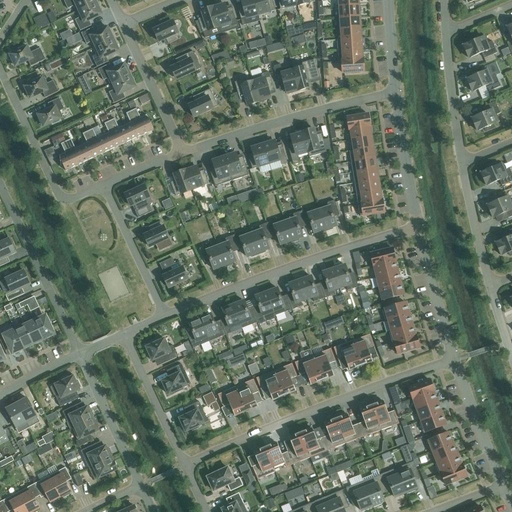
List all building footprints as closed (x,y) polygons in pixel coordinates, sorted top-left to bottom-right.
[(74,6),(76,12),(97,3),(95,0),(63,0),(68,9),(74,6)] [(258,15),(254,0),(241,0),(243,5),(237,6),(241,20),(258,15)] [(254,0),(258,15),(275,11),(272,0),(254,0)] [(298,6),(296,0),(278,0),(280,9),(298,6)] [(97,3),(76,12),(79,18),(75,20),(80,31),(91,26),(89,20),(101,14),(100,12),(101,12),(97,3)] [(220,4),(213,7),(220,27),(236,21),(232,8),(226,10),(224,4),(220,6),(220,4)] [(359,6),(340,7),(340,18),(359,17),(359,12),(360,12),(360,6),(359,6)] [(204,17),(198,19),(203,33),(220,27),(213,7),(201,10),(204,17)] [(45,14),(39,17),(44,27),(50,25),(45,14)] [(359,17),(340,18),(341,29),(360,28),(359,17)] [(153,30),(159,42),(166,39),(168,44),(181,38),(173,21),(153,30)] [(90,42),(93,48),(114,39),(109,29),(108,30),(108,28),(95,34),(92,28),(81,33),(86,44),(90,42)] [(341,29),(342,39),(342,40),(361,38),(361,39),(362,39),(362,33),(360,33),(360,28),(341,29)] [(288,40),(296,39),(296,30),(288,30),(288,40)] [(471,43),(463,46),(469,58),(482,53),(484,59),(497,53),(492,41),(489,43),(486,36),(479,39),(478,35),(469,39),(471,43)] [(295,49),(306,44),(303,38),(292,42),(295,49)] [(342,39),(337,40),(338,51),(343,51),(343,50),(362,49),(362,50),(363,49),(362,43),(361,43),(361,39),(361,38),(342,40),(342,39)] [(114,39),(93,48),(96,54),(92,56),(97,67),(108,62),(106,57),(118,51),(117,49),(118,48),(114,39)] [(19,51),(10,55),(11,56),(10,57),(14,66),(15,65),(15,67),(28,61),(31,67),(46,60),(40,48),(30,53),(27,47),(26,47),(25,45),(18,49),(19,51)] [(362,49),(343,50),(343,51),(343,61),(363,60),(363,54),(362,54),(362,50),(362,49)] [(171,68),(176,80),(196,71),(188,54),(175,59),(178,65),(171,68)] [(215,65),(230,60),(228,55),(213,59),(215,65)] [(75,68),(81,66),(79,59),(73,61),(75,68)] [(292,66),(293,70),(299,91),(310,88),(308,81),(320,78),(315,59),(292,66)] [(363,60),(343,61),(342,61),(343,73),(364,72),(363,60)] [(66,61),(51,66),(53,73),(68,68),(66,61)] [(107,79),(110,85),(131,75),(126,66),(125,66),(124,64),(112,70),(109,64),(98,70),(103,81),(107,79)] [(43,71),(46,78),(53,76),(50,68),(43,71)] [(293,70),(276,75),(280,89),(285,87),(287,93),(292,92),(292,93),(299,91),(293,70)] [(489,70),(467,79),(472,92),(485,86),(488,92),(501,87),(496,75),(492,77),(489,70)] [(263,74),(252,77),(259,102),(266,100),(266,99),(270,98),(269,92),(274,90),(270,77),(265,78),(263,74)] [(131,75),(110,85),(113,91),(109,93),(114,104),(125,98),(123,93),(135,87),(134,85),(135,84),(131,75)] [(32,81),(33,83),(25,87),(25,88),(24,88),(29,97),(30,97),(30,98),(43,93),(45,98),(58,92),(53,81),(47,84),(44,77),(41,79),(40,77),(32,81)] [(259,102),(252,77),(235,82),(240,101),(246,99),(248,106),(259,102)] [(188,106),(194,118),(218,106),(210,89),(193,97),(196,102),(188,106)] [(38,115),(39,116),(38,117),(42,126),(43,125),(43,127),(52,123),(53,125),(60,121),(59,119),(63,118),(60,111),(64,109),(59,98),(48,104),(50,109),(38,115)] [(497,115),(500,113),(495,102),(482,107),(485,113),(472,119),(477,131),(484,128),(486,132),(495,128),(493,124),(500,122),(497,115)] [(131,111),(142,136),(154,130),(147,115),(141,118),(136,109),(131,111)] [(132,141),(142,136),(131,111),(126,114),(130,123),(125,126),(132,141)] [(96,123),(107,118),(105,113),(94,117),(96,123)] [(369,114),(347,118),(349,130),(351,130),(351,129),(371,126),(369,114)] [(132,141),(125,126),(119,128),(115,119),(109,121),(121,146),(132,141)] [(121,146),(109,121),(104,124),(109,133),(103,136),(110,151),(121,146)] [(371,126),(351,129),(351,130),(352,140),(371,137),(371,136),(370,132),(371,132),(371,126)] [(93,129),(88,132),(99,156),(110,151),(103,136),(97,138),(93,129)] [(302,132),(308,152),(309,157),(327,152),(322,134),(316,135),(314,129),(302,132)] [(99,156),(88,132),(83,134),(87,143),(81,146),(88,161),(99,156)] [(308,152),(302,132),(296,134),(296,135),(291,136),(293,142),(287,143),(294,165),(300,163),(298,155),(308,152)] [(352,140),(354,150),(354,151),(373,147),(372,143),(373,142),(372,136),(371,136),(371,137),(352,140)] [(66,142),(77,166),(88,161),(81,146),(75,148),(71,139),(66,142)] [(270,141),(263,143),(269,164),(281,160),(282,165),(288,163),(282,145),(276,147),(275,141),(270,142),(270,141)] [(64,168),(66,171),(77,166),(66,142),(61,144),(65,153),(59,156),(62,163),(61,166),(64,168)] [(269,164),(263,143),(256,146),(256,147),(252,148),(254,154),(248,155),(252,169),(269,164)] [(354,150),(349,151),(351,162),(375,158),(374,153),(375,153),(374,147),(373,147),(354,151),(354,150)] [(48,164),(56,161),(53,151),(45,153),(48,164)] [(231,154),(224,156),(232,181),(249,175),(243,157),(237,159),(236,153),(231,155),(231,154)] [(232,181),(224,156),(217,158),(217,160),(213,161),(215,167),(209,168),(215,187),(232,181)] [(375,158),(351,162),(353,173),(358,172),(376,169),(375,158)] [(488,170),(481,173),(486,186),(499,180),(502,186),(511,181),(511,174),(510,169),(506,170),(503,164),(497,166),(495,163),(487,167),(488,170)] [(192,167),(185,170),(192,190),(209,184),(204,170),(199,172),(197,167),(192,168),(192,167)] [(376,169),(358,172),(359,182),(359,183),(378,179),(378,180),(379,180),(378,174),(377,174),(376,169)] [(192,190),(185,170),(174,174),(176,181),(171,183),(176,196),(192,190)] [(359,182),(355,183),(357,194),(361,194),(361,193),(380,190),(381,190),(380,184),(379,184),(378,180),(378,179),(359,183),(359,182)] [(144,186),(125,195),(130,207),(137,203),(140,209),(152,203),(144,186)] [(361,193),(361,194),(363,204),(383,201),(382,195),(381,195),(380,190),(361,193)] [(511,201),(510,196),(487,205),(493,218),(506,212),(508,218),(511,216),(511,201)] [(325,209),(319,211),(326,231),(333,229),(332,227),(337,226),(333,215),(338,213),(334,200),(323,204),(325,209)] [(358,204),(360,216),(385,212),(383,201),(363,204),(358,204)] [(326,231),(319,211),(313,212),(312,208),(300,212),(304,224),(310,222),(314,233),(318,232),(319,234),(326,231)] [(285,222),(292,243),(299,240),(299,239),(303,237),(299,226),(304,224),(300,212),(289,216),(291,220),(285,222)] [(278,220),(266,224),(271,236),(276,234),(280,245),(285,244),(285,245),(292,243),(285,222),(279,224),(278,220)] [(144,236),(149,247),(169,238),(161,221),(148,227),(151,232),(144,236)] [(251,234),(259,255),(266,252),(265,251),(269,249),(265,238),(271,236),(266,224),(255,228),(257,232),(251,234)] [(509,238),(496,243),(501,256),(508,253),(510,256),(511,255),(511,229),(506,232),(509,238)] [(244,232),(232,236),(237,248),(243,246),(247,257),(251,256),(252,257),(259,255),(251,234),(245,236),(244,232)] [(223,245),(217,247),(225,267),(232,265),(232,263),(236,261),(231,250),(237,248),(232,236),(221,240),(223,245)] [(0,266),(7,263),(4,258),(16,252),(15,252),(9,239),(8,239),(9,240),(0,243),(0,266)] [(225,267),(217,247),(212,249),(210,245),(199,249),(204,261),(209,259),(214,270),(218,268),(218,270),(225,267)] [(372,267),(374,266),(395,261),(392,249),(370,254),(371,256),(369,257),(372,267)] [(163,277),(168,288),(188,279),(177,256),(162,263),(165,269),(167,268),(170,273),(163,277)] [(374,266),(377,277),(397,272),(395,261),(374,266)] [(340,265),(333,267),(340,288),(346,286),(348,291),(358,287),(355,275),(349,277),(345,265),(341,267),(340,265)] [(340,288),(333,267),(326,270),(327,271),(323,273),(326,284),(321,286),(325,298),(336,295),(335,290),(340,288)] [(0,282),(6,295),(5,295),(6,296),(9,301),(22,295),(19,290),(31,284),(31,283),(30,284),(24,271),(23,271),(23,272),(6,280),(6,279),(5,279),(6,280),(0,282)] [(377,277),(380,288),(400,283),(397,272),(377,277)] [(325,298),(321,286),(315,288),(311,277),(307,278),(306,276),(299,279),(307,300),(312,298),(314,302),(325,298)] [(287,298),(292,310),(303,306),(301,302),(307,300),(299,279),(292,281),(293,283),(289,284),(293,296),(287,298)] [(372,293),(379,292),(376,280),(370,281),(372,293)] [(400,283),(380,288),(383,300),(403,295),(400,283)] [(275,316),(292,310),(287,298),(282,300),(277,289),(273,290),(273,288),(266,291),(274,314),(275,316)] [(274,314),(266,291),(259,294),(260,295),(255,297),(260,308),(254,310),(259,322),(259,325),(270,321),(269,316),(274,314)] [(239,301),(232,304),(241,326),(241,327),(242,329),(259,322),(254,310),(248,312),(244,301),(240,303),(239,301)] [(385,309),(389,320),(409,315),(405,303),(385,309)] [(221,323),(226,335),(236,331),(236,329),(241,327),(241,326),(232,304),(225,306),(226,308),(222,310),(226,321),(221,323)] [(206,314),(199,317),(209,342),(226,335),(221,323),(215,325),(211,314),(207,316),(206,314)] [(389,320),(392,331),(392,332),(412,326),(409,315),(389,320)] [(45,317),(35,321),(35,322),(43,339),(47,337),(49,338),(52,336),(52,335),(54,334),(45,317)] [(209,342),(199,317),(192,320),(193,321),(189,323),(193,334),(188,337),(193,348),(209,342)] [(23,323),(24,326),(25,326),(33,343),(34,343),(36,344),(40,342),(39,341),(43,339),(35,322),(35,321),(34,318),(23,323)] [(337,322),(325,325),(326,330),(338,327),(337,322)] [(25,326),(24,326),(15,331),(23,348),(27,346),(28,348),(31,346),(32,344),(33,343),(25,326)] [(389,332),(393,343),(415,337),(415,336),(412,326),(392,332),(392,331),(389,332)] [(15,331),(14,327),(3,332),(13,353),(15,352),(15,354),(19,352),(20,350),(23,348),(15,331)] [(370,335),(352,341),(361,366),(372,362),(368,350),(375,348),(370,335)] [(415,337),(393,343),(396,353),(397,353),(398,355),(419,348),(416,336),(415,336),(415,337)] [(148,353),(147,353),(150,360),(151,359),(152,361),(163,356),(166,362),(178,357),(173,345),(168,347),(164,339),(158,341),(158,340),(151,343),(152,344),(146,347),(148,353)] [(352,341),(333,348),(338,361),(345,359),(349,371),(361,366),(352,341)] [(383,356),(393,352),(391,346),(380,349),(383,356)] [(225,358),(234,381),(250,375),(251,378),(260,375),(256,365),(247,369),(243,357),(249,354),(247,348),(232,353),(233,355),(225,358)] [(331,349),(313,356),(322,381),(334,376),(329,365),(336,362),(331,349)] [(283,362),(290,361),(289,353),(281,355),(283,362)] [(322,381),(313,356),(295,363),(300,376),(306,373),(311,385),(322,381)] [(161,384),(164,390),(166,389),(168,395),(174,392),(175,394),(181,391),(180,389),(191,384),(181,364),(169,370),(172,376),(162,381),(163,383),(161,384)] [(292,364),(274,371),(284,396),(296,391),(291,379),(297,377),(292,364)] [(284,396),(274,371),(256,378),(261,391),(268,389),(273,400),(284,396)] [(72,400),(69,395),(80,390),(79,388),(80,387),(77,381),(76,382),(73,376),(67,379),(67,377),(60,380),(61,382),(51,387),(60,406),(72,400)] [(254,379),(236,387),(246,412),(258,407),(253,395),(259,392),(254,379)] [(413,400),(414,400),(413,399),(433,392),(434,393),(434,392),(430,380),(409,388),(413,400)] [(246,412),(236,387),(218,395),(223,408),(230,405),(235,416),(246,412)] [(413,399),(414,400),(417,410),(437,403),(434,393),(433,392),(413,399)] [(26,399),(17,404),(27,422),(26,422),(29,428),(40,422),(27,398),(26,398),(26,399)] [(187,407),(190,413),(179,418),(180,420),(178,421),(181,427),(183,427),(186,432),(191,429),(192,431),(199,428),(198,426),(208,422),(199,401),(187,407)] [(383,401),(372,405),(381,430),(399,424),(394,411),(388,413),(383,401)] [(415,411),(419,422),(441,414),(437,403),(417,410),(415,411)] [(27,422),(17,404),(7,409),(6,409),(19,433),(24,430),(21,425),(26,422),(27,422)] [(381,430),(372,405),(360,410),(364,421),(358,424),(363,437),(381,430)] [(74,406),(62,412),(71,430),(73,429),(73,428),(93,419),(92,417),(94,416),(90,409),(89,409),(88,407),(77,412),(74,406)] [(363,437),(358,424),(352,426),(347,414),(336,419),(345,444),(363,437)] [(441,414),(419,422),(423,433),(445,425),(441,414)] [(94,421),(93,419),(73,428),(73,429),(78,440),(76,441),(79,447),(90,442),(88,436),(99,431),(97,428),(99,427),(96,420),(94,421)] [(345,444),(336,419),(324,423),(329,435),(323,437),(328,451),(345,444)] [(403,428),(405,438),(422,435),(420,425),(403,428)] [(328,451),(323,437),(317,440),(312,428),(300,433),(310,458),(328,451)] [(293,449),(287,452),(293,465),(310,458),(300,433),(289,438),(293,449)] [(426,442),(431,453),(453,444),(448,433),(426,442)] [(397,450),(406,446),(404,440),(395,443),(397,450)] [(276,443),(265,448),(274,468),(284,463),(286,468),(293,465),(287,452),(281,454),(276,443)] [(431,453),(435,464),(457,455),(453,444),(431,453)] [(92,446),(81,451),(89,469),(93,467),(93,466),(111,458),(110,455),(112,455),(109,448),(107,449),(106,446),(95,452),(92,446)] [(274,468),(265,448),(254,453),(259,464),(252,467),(258,480),(276,472),(274,468)] [(52,468),(64,464),(60,453),(48,457),(52,468)] [(440,475),(441,474),(461,465),(457,455),(435,464),(440,475)] [(111,458),(93,466),(93,467),(96,473),(92,475),(94,480),(117,469),(114,462),(113,462),(111,458)] [(8,464),(6,459),(0,462),(0,464),(2,468),(8,464)] [(406,493),(406,494),(416,491),(415,490),(418,488),(413,478),(419,476),(413,462),(396,469),(406,493)] [(441,474),(446,485),(467,477),(462,465),(461,465),(441,474)] [(65,468),(50,476),(61,497),(63,496),(64,498),(70,494),(69,493),(71,492),(66,482),(71,479),(65,468)] [(207,477),(214,491),(228,485),(231,491),(242,485),(239,478),(234,481),(228,468),(221,471),(221,469),(213,473),(214,474),(207,477)] [(406,493),(396,469),(380,475),(385,489),(390,487),(395,498),(406,493)] [(327,474),(329,479),(337,476),(334,470),(327,474)] [(73,476),(78,487),(84,485),(79,473),(73,476)] [(380,475),(363,482),(373,507),(372,507),(373,508),(382,504),(382,503),(384,502),(380,491),(385,489),(380,475)] [(50,476),(34,485),(40,496),(45,493),(50,503),(52,502),(53,503),(59,500),(59,498),(61,497),(50,476)] [(373,507),(363,482),(346,489),(352,503),(357,501),(361,511),(372,507),(373,507)] [(34,485),(18,493),(28,511),(36,511),(39,511),(38,509),(40,508),(35,499),(40,496),(34,485)] [(331,511),(344,511),(343,507),(348,504),(342,490),(325,498),(331,511)] [(28,511),(18,493),(2,501),(8,511),(9,511),(14,510),(14,511),(28,511)] [(230,506),(222,509),(223,511),(240,511),(238,507),(244,505),(239,494),(227,499),(230,506)] [(331,511),(325,498),(309,505),(311,511),(331,511)] [(0,502),(0,511),(8,511),(2,501),(0,502)]
